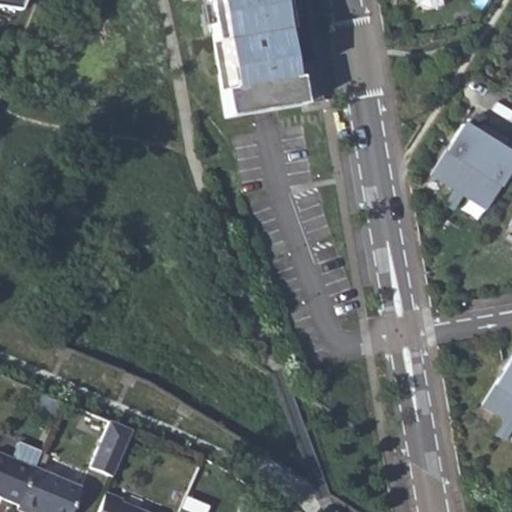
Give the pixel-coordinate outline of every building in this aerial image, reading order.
[(0,0),(0,9),(19,12),(23,0),(0,0)] [(221,91),(225,118),(303,105),(298,78),(290,79),(281,31),(289,30),(283,0),(205,0),(212,43),(220,42),(229,90),(221,91)] [(298,78),(303,105),(323,102),(316,61),(296,65),(298,78)] [(507,142),(481,126),(476,135),(462,125),(430,176),(454,191),(462,196),(486,210),(511,167),(511,156),(502,150),(507,142)] [(462,196),(454,191),(444,207),(453,212),(462,196)] [(511,424),(511,357),(482,406),(506,421),(511,424)] [(108,421),(89,468),(111,477),(130,431),(108,421)] [(511,429),(511,424),(506,421),(496,437),(505,442),(511,429)] [(39,452),(16,442),(9,458),(32,468),(39,452)] [(0,497),(17,504),(32,468),(9,458),(0,454),(0,497)] [(17,504),(14,509),(20,511),(30,511),(67,511),(79,487),(32,468),(17,504)] [(105,491),(95,511),(145,511),(118,500),(119,497),(105,491)]
